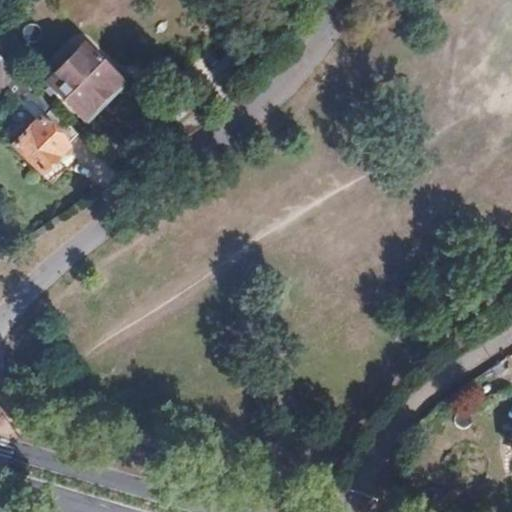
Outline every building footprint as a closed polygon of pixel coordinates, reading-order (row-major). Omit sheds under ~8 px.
[(117,77),(81,44),(45,83),(79,116),(117,77)] [(0,59),(0,81),(14,95),(26,84),(14,73),(0,59)] [(14,106),(36,121),(46,106),(24,91),(14,106)] [(209,122),(194,99),(172,114),(188,138),(209,122)] [(67,147),(78,135),(52,110),(41,121),(40,120),(14,145),(42,175),(69,148),(67,147)]
